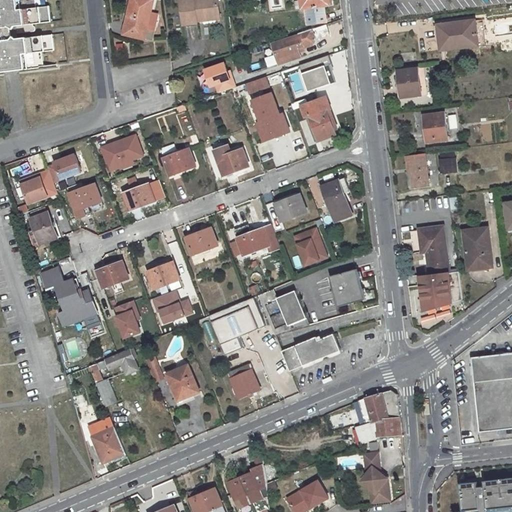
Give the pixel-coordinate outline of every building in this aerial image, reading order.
[(0,0),(0,27),(10,27),(18,26),(19,33),(37,31),(36,25),(34,26),(33,24),(51,22),(49,6),(37,8),(34,8),(33,0),(0,0)] [(130,0),(124,33),(152,39),(154,30),(147,29),(152,0),(130,0)] [(198,21),(197,17),(220,14),(218,0),(180,0),(184,24),(198,22),(198,21)] [(327,23),(325,6),(326,6),(324,0),(302,0),(304,0),(305,0),(306,8),(308,25),(327,23)] [(473,20),(437,25),(440,43),(440,50),(477,45),(474,23),(473,20)] [(482,22),(474,23),(477,45),(485,44),(482,22)] [(317,41),(316,39),(329,35),(326,24),(298,34),(298,35),(274,43),(273,42),(272,43),(279,64),(300,57),(297,48),(306,45),(307,46),(314,44),(313,42),(317,41)] [(0,33),(2,33),(3,40),(12,39),(10,27),(0,27),(0,33)] [(0,72),(42,67),(40,52),(43,51),(54,50),(53,35),(12,39),(3,40),(0,40),(0,72)] [(292,101),(337,82),(326,55),(281,74),(292,101)] [(226,61),(203,69),(211,95),(235,87),(226,61)] [(277,65),(245,73),(244,68),(233,70),(237,86),(233,87),(236,97),(263,91),(260,77),(279,73),(277,65)] [(417,68),(398,71),(401,98),(421,96),(417,68)] [(327,96),(301,106),(305,117),(309,116),(318,141),(336,134),(332,123),(336,122),(331,108),(332,108),(327,96)] [(271,114),(264,117),(266,120),(258,123),(264,141),(290,132),(283,113),(272,117),(271,114)] [(444,113),(423,115),(427,143),(448,140),(444,113)] [(448,116),(449,130),(457,129),(456,115),(448,116)] [(100,146),(108,174),(136,165),(135,161),(144,158),(137,134),(100,146)] [(172,145),(161,149),(164,158),(175,154),(172,145)] [(243,149),(231,153),(222,148),(215,151),(224,176),(250,167),(243,149)] [(190,149),(175,154),(164,158),(171,176),(196,166),(190,149)] [(424,154),(406,156),(407,166),(410,166),(413,186),(428,185),(424,154)] [(455,159),(440,160),(441,174),(456,172),(455,159)] [(41,178),(22,185),(29,204),(58,193),(50,171),(40,175),(41,178)] [(40,175),(21,182),(22,185),(41,178),(40,175)] [(346,178),(340,180),(343,187),(345,186),(348,192),(351,191),(346,178)] [(353,215),(345,193),(348,192),(345,186),(343,187),(340,180),(323,186),(336,222),(353,215)] [(83,185),(76,187),(78,191),(70,193),(77,211),(103,202),(96,184),(84,188),(83,185)] [(137,185),(131,187),(132,190),(124,193),(131,211),(156,201),(149,184),(138,188),(137,185)] [(289,196),(282,198),(284,201),(276,204),(282,221),(308,212),(301,194),(290,198),(289,196)] [(46,212),(32,218),(36,228),(30,231),(35,246),(58,238),(50,217),(48,218),(46,212)] [(249,225),(235,230),(244,256),(269,246),(271,251),(281,247),(273,224),(252,232),(249,225)] [(442,227),(419,230),(421,251),(427,251),(429,275),(448,273),(442,227)] [(199,229),(193,232),(194,234),(186,237),(193,255),(218,245),(212,228),(200,232),(199,229)] [(304,242),(298,244),(306,265),(327,258),(317,228),(302,234),(304,242)] [(487,228),(463,231),(468,268),(482,266),(483,268),(492,267),(487,228)] [(302,234),(295,236),(298,244),(304,242),(302,234)] [(194,264),(211,259),(209,251),(191,257),(194,264)] [(295,267),(301,266),(299,256),(292,257),(295,267)] [(130,279),(123,261),(98,271),(104,288),(130,279)] [(161,263),(155,265),(156,268),(148,271),(155,289),(180,279),(174,262),(162,266),(161,263)] [(357,269),(330,276),(338,307),(365,300),(357,269)] [(458,272),(448,273),(429,275),(420,277),(424,312),(463,300),(458,272)] [(84,305),(80,294),(83,293),(81,286),(77,288),(74,280),(51,289),(56,302),(62,300),(66,312),(84,305)] [(287,284),(274,289),(277,298),(290,293),(287,284)] [(152,299),(162,326),(194,314),(188,298),(180,301),(176,290),(152,299)] [(137,310),(134,301),(116,307),(120,316),(117,316),(126,338),(141,332),(137,320),(133,311),(137,310)] [(294,301),(281,306),(291,330),(304,326),(294,301)] [(275,327),(285,324),(281,313),(271,316),(275,327)] [(271,332),(265,334),(270,346),(275,343),(271,332)] [(317,336),(282,351),(290,372),(341,351),(334,334),(318,340),(317,336)] [(278,380),(284,379),(291,377),(292,376),(290,372),(282,351),(278,343),(264,348),(278,380)] [(130,350),(90,367),(92,372),(97,383),(107,406),(117,402),(108,380),(103,382),(99,371),(110,366),(111,368),(123,364),(127,373),(138,368),(130,350)] [(496,355),(471,358),(479,432),(511,428),(511,353),(504,354),(504,357),(496,358),(496,355)] [(157,361),(151,364),(158,382),(164,379),(157,361)] [(189,365),(168,374),(179,400),(200,392),(189,365)] [(249,365),(229,373),(232,379),(252,370),(249,365)] [(90,366),(67,376),(69,382),(92,372),(90,367),(90,366)] [(252,370),(232,379),(240,398),(260,390),(252,370)] [(379,440),(378,437),(402,434),(398,394),(392,390),(365,397),(358,400),(360,406),(366,424),(362,426),(357,427),(363,444),(375,440),(379,440)] [(87,401),(75,404),(81,426),(93,423),(87,401)] [(360,406),(356,407),(362,426),(366,424),(360,406)] [(349,411),(331,416),(333,428),(352,424),(349,411)] [(113,458),(111,454),(124,449),(116,428),(93,437),(103,463),(113,458)] [(124,449),(111,454),(113,458),(126,453),(124,449)] [(378,453),(364,455),(366,468),(370,471),(367,475),(362,481),(362,482),(370,488),(376,493),(377,502),(390,501),(388,483),(382,478),(384,476),(380,473),(378,453)] [(260,511),(270,508),(267,484),(279,479),(274,462),(264,466),(264,465),(251,470),(252,473),(242,477),(241,474),(228,479),(239,507),(254,501),(258,511),(260,511)] [(511,511),(511,477),(484,481),(484,486),(487,511),(511,511)] [(319,481),(288,498),(295,511),(297,511),(310,505),(312,507),(329,498),(319,481)] [(459,484),(462,511),(480,509),(477,487),(477,482),(459,484)] [(480,511),(487,511),(484,486),(477,487),(480,509),(480,511)] [(209,491),(191,499),(196,511),(225,511),(215,488),(209,491)] [(208,489),(189,496),(191,499),(209,491),(208,489)]
